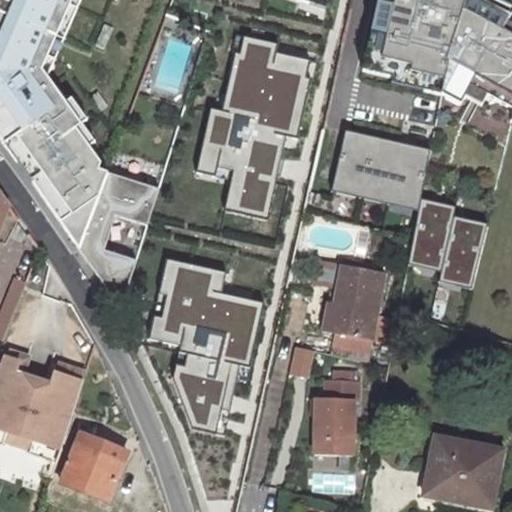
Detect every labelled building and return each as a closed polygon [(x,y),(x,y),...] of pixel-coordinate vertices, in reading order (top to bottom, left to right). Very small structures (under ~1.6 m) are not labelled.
[(0,0),(0,13),(69,43),(87,0),(0,0)] [(314,0),(340,9),(342,0),(314,0)] [(431,0),(414,54),(439,62),(438,69),(445,72),(447,66),(444,65),(464,0),(431,0)] [(485,97),(511,111),(511,27),(507,24),(511,12),(511,6),(499,0),(464,0),(444,65),(447,66),(445,72),(440,97),(459,107),(463,99),(469,89),(485,97)] [(0,142),(80,249),(107,177),(99,174),(102,168),(80,131),(85,127),(53,79),(69,43),(0,13),(0,142)] [(288,42),(249,34),(233,112),(216,108),(203,171),(235,178),(228,210),(274,220),(292,137),(308,140),(321,78),(316,77),(319,61),(285,54),(288,42)] [(485,97),(469,89),(463,99),(480,108),(485,97)] [(437,147),(345,129),(332,192),(424,210),(437,147)] [(107,177),(80,249),(123,310),(136,269),(101,256),(114,222),(147,234),(159,197),(107,177)] [(0,227),(9,207),(0,194),(0,227)] [(462,207),(430,200),(416,264),(448,271),(461,217),(462,207)] [(495,225),(461,217),(448,271),(446,280),(479,288),(495,225)] [(237,271),(169,255),(149,340),(181,348),(173,380),(195,428),(229,436),(246,364),(256,367),(271,304),(232,294),(237,271)] [(393,273),(347,265),(340,304),(331,302),(325,334),(380,344),(393,273)] [(0,325),(9,329),(27,286),(15,281),(0,318),(0,325)] [(0,325),(0,341),(3,343),(9,329),(0,325)] [(57,466),(86,374),(58,365),(49,395),(3,381),(6,373),(12,375),(17,363),(8,360),(0,378),(0,447),(3,448),(5,443),(8,434),(33,442),(30,451),(29,457),(57,466)] [(331,383),(352,383),(352,373),(331,373),(331,383)] [(352,459),(353,402),(357,402),(358,383),(352,383),(331,383),(324,383),(324,401),(315,401),(314,458),(352,459)] [(30,451),(33,442),(8,434),(5,443),(30,451)] [(424,495),(489,508),(500,454),(434,441),(424,495)] [(71,455),(97,465),(100,458),(74,448),(71,455)] [(60,485),(107,504),(122,466),(100,458),(97,465),(71,455),(60,485)]
